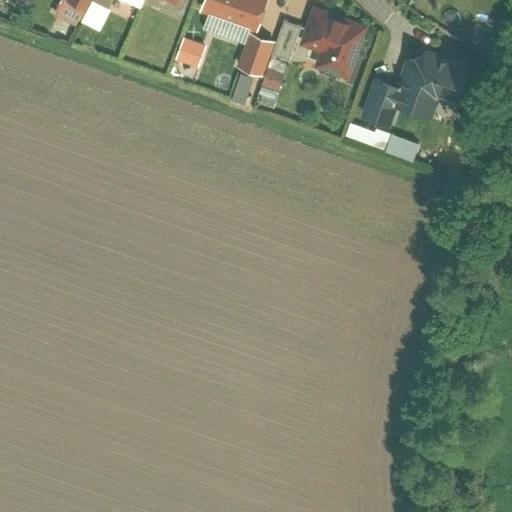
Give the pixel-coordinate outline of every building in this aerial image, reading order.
[(210,0),(208,8),(260,26),(268,0),(210,0)] [(314,7),(303,40),(354,57),(365,24),(314,7)] [(281,33),(260,26),(246,68),(267,75),(281,33)] [(198,64),(205,40),(182,33),(175,57),(198,64)] [(400,84),(378,76),(365,114),(393,123),(400,100),(426,109),(431,93),(442,88),(459,94),(469,63),(433,50),(408,60),(400,84)] [(244,101),(252,75),(240,71),(231,97),(244,101)] [(381,144),(386,131),(348,118),(344,132),(381,144)] [(410,156),(417,139),(388,128),(382,146),(410,156)]
